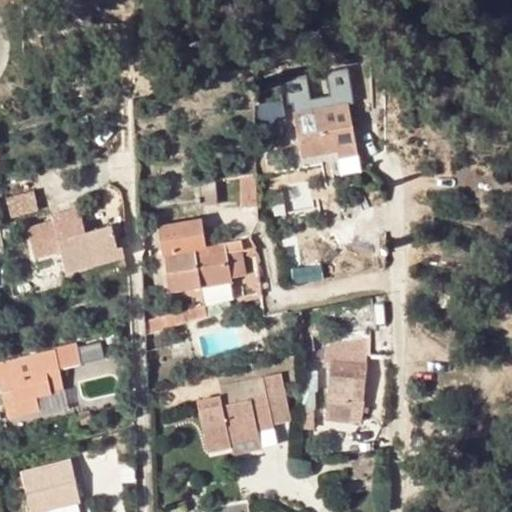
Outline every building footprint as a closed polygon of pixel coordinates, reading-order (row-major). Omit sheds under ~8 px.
[(298,134),(338,126),(353,124),(349,101),(357,100),(356,90),(342,92),(342,95),(297,104),(298,110),(294,111),(298,134)] [(258,103),(259,115),(283,111),(282,100),(258,103)] [(341,143),(338,126),(298,134),(301,150),(341,143)] [(258,204),(257,176),(257,173),(242,175),(243,205),(258,204)] [(57,222),(61,239),(88,231),(81,208),(55,215),(57,222)] [(231,279),(230,276),(226,252),(225,243),(206,246),(201,218),(160,226),(172,289),(231,279)] [(44,244),(61,239),(57,222),(40,227),(44,244)] [(103,256),(123,250),(123,248),(128,246),(123,231),(117,233),(114,223),(88,231),(61,239),(70,271),(85,267),(83,262),(103,256)] [(226,252),(242,250),(241,241),(225,243),(226,252)] [(83,262),(85,267),(124,255),(123,250),(103,256),(83,262)] [(226,252),(230,276),(246,273),(242,250),(226,252)] [(205,303),(207,313),(234,307),(232,297),(205,303)] [(164,312),(145,316),(148,330),(167,325),(164,312)] [(189,334),(193,352),(203,350),(198,332),(189,334)] [(87,362),(107,354),(101,339),(80,348),(87,362)] [(55,369),(59,368),(56,351),(50,353),(55,369)] [(55,369),(50,353),(3,365),(2,365),(6,380),(0,382),(2,388),(5,401),(13,399),(35,393),(52,389),(50,381),(62,378),(59,368),(55,369)] [(327,401),(352,403),(352,399),(364,400),(367,364),(331,361),(327,401)] [(264,378),(265,427),(273,425),(271,415),(279,413),(276,393),(284,392),(281,374),(264,376),(264,377),(264,378)] [(50,381),(52,389),(64,386),(62,378),(50,381)] [(229,435),(258,429),(265,427),(264,378),(220,387),(223,405),(200,410),(208,450),(231,445),(229,435)] [(35,393),(13,399),(17,412),(37,407),(35,393)] [(229,435),(231,445),(260,439),(258,429),(229,435)] [(22,470),(33,511),(38,511),(85,499),(72,456),(22,470)]
